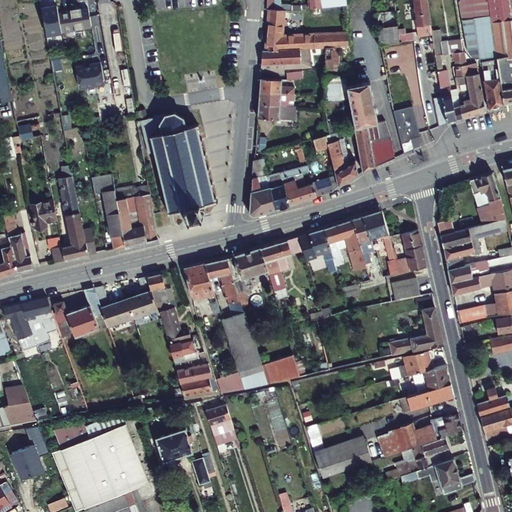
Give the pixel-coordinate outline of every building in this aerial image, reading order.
[(265,0),(264,8),(268,8),(281,9),(297,10),(297,4),(280,3),(279,0),(265,0)] [(318,9),(317,0),(305,0),(306,10),(318,9)] [(428,32),(423,0),(409,0),(413,28),(418,27),(419,33),(428,32)] [(474,21),(471,0),(459,1),(458,6),(465,51),(474,57),(479,56),(474,21)] [(486,0),(473,0),(471,0),(474,21),(489,19),(486,0)] [(474,21),(479,56),(480,62),(494,60),(500,105),(511,103),(511,21),(509,22),(505,0),(486,0),(489,19),(474,21)] [(281,9),(268,8),(267,50),(308,47),(311,46),(310,32),(280,34),(281,9)] [(88,9),(57,14),(61,34),(92,29),(88,9)] [(394,26),(376,28),(378,45),(396,43),(394,26)] [(344,44),(343,29),(310,32),(311,46),(324,45),(337,44),(344,44)] [(1,39),(0,39),(0,95),(12,93),(1,39)] [(444,44),(446,56),(450,55),(461,53),(459,42),(444,44)] [(324,45),(325,102),(345,98),(342,81),(339,71),(337,44),(324,45)] [(267,50),(261,50),(259,68),(282,70),(283,62),(300,61),(310,59),(308,47),(267,50)] [(450,55),(451,63),(453,63),(464,61),(463,53),(461,53),(450,55)] [(478,62),(486,110),(500,105),(494,60),(480,62),(478,62)] [(453,63),(456,76),(477,72),(476,63),(465,65),(464,61),(453,63)] [(101,62),(75,66),(79,90),(105,86),(101,62)] [(301,72),(288,71),(287,79),(300,80),(301,72)] [(460,97),(462,106),(457,107),(459,119),(483,111),(477,72),(456,76),(451,77),(453,85),(465,83),(467,96),(460,97)] [(281,76),(259,73),(258,86),(294,89),(295,82),(281,81),(281,76)] [(342,81),(345,98),(360,171),(393,158),(387,130),(379,131),(376,115),(375,115),(366,76),(365,76),(342,81)] [(294,89),(258,86),(257,101),(289,102),(289,96),(294,96),(294,89)] [(440,86),(437,86),(441,110),(443,125),(459,119),(457,107),(449,108),(446,88),(441,89),(440,86)] [(289,102),(257,101),(255,114),(293,116),(294,102),(289,102)] [(101,121),(116,119),(114,102),(99,104),(101,121)] [(416,136),(408,106),(390,110),(398,144),(405,142),(409,138),(416,136)] [(417,136),(410,106),(408,106),(416,136),(417,136)] [(441,110),(432,111),(435,128),(443,125),(441,110)] [(131,113),(133,123),(143,121),(141,111),(131,113)] [(193,124),(190,125),(187,113),(177,114),(143,121),(133,123),(132,123),(132,126),(135,126),(142,154),(148,152),(149,155),(151,154),(154,164),(151,165),(152,168),(154,168),(157,180),(154,180),(155,183),(158,183),(161,194),(158,194),(159,198),(161,197),(164,208),(162,209),(162,212),(165,211),(165,214),(168,213),(167,210),(175,209),(175,211),(178,210),(177,208),(179,208),(182,219),(180,219),(181,222),(183,222),(183,224),(197,221),(197,218),(199,217),(199,214),(196,214),(195,213),(200,210),(199,208),(194,208),(193,205),(195,205),(196,206),(198,206),(198,203),(205,201),(206,204),(209,203),(208,200),(211,200),(210,197),(207,197),(205,187),(208,186),(207,183),(204,183),(201,172),(204,172),(203,168),(200,169),(198,158),(201,157),(200,154),(197,154),(194,143),(197,142),(196,139),(194,139),(191,128),(194,127),(193,124)] [(15,123),(19,140),(37,136),(34,120),(15,123)] [(310,139),(313,149),(325,147),(324,142),(323,136),(310,139)] [(5,152),(13,151),(10,137),(0,138),(0,160),(6,159),(5,152)] [(337,139),(324,142),(325,147),(332,176),(335,186),(356,174),(353,161),(344,164),(342,158),(344,157),(343,151),(342,150),(339,151),(337,139)] [(103,156),(106,174),(109,189),(120,246),(143,241),(140,225),(134,226),(132,214),(125,215),(122,201),(134,198),(146,195),(137,147),(103,156)] [(6,159),(14,158),(13,151),(5,152),(6,159)] [(65,228),(67,245),(58,247),(60,260),(83,255),(79,235),(65,157),(60,158),(63,175),(57,176),(65,221),(65,228)] [(252,159),(248,207),(248,212),(249,214),(252,215),(271,209),(264,174),(261,157),(252,159)] [(307,172),(304,163),(264,174),(271,209),(286,204),(280,179),(292,176),(303,172),(307,172)] [(511,166),(501,169),(511,216),(511,166)] [(502,217),(493,171),(467,180),(472,196),(484,193),(489,213),(478,217),(479,222),(502,217)] [(305,176),(303,172),(292,176),(294,186),(310,182),(307,176),(305,176)] [(106,174),(93,177),(85,178),(88,194),(95,192),(109,189),(106,174)] [(310,182),(294,186),(292,176),(280,179),(286,204),(335,188),(335,186),(332,176),(310,182)] [(109,189),(95,192),(107,249),(120,246),(109,189)] [(151,224),(146,195),(134,198),(140,225),(143,241),(154,239),(153,234),(161,233),(159,222),(151,224)] [(10,204),(2,205),(4,216),(15,263),(30,259),(22,223),(15,225),(10,204)] [(407,206),(381,213),(385,229),(395,226),(396,229),(400,228),(402,233),(416,230),(411,207),(407,206)] [(54,229),(51,210),(28,215),(31,233),(34,237),(37,239),(41,238),(43,234),(43,231),(54,229)] [(381,213),(380,211),(361,217),(369,245),(388,239),(385,229),(381,213)] [(0,228),(0,238),(4,254),(0,254),(3,266),(15,263),(4,216),(0,216),(0,221),(2,229),(0,228)] [(369,245),(361,217),(352,220),(361,253),(371,250),(369,245)] [(457,228),(438,233),(441,246),(469,240),(466,226),(479,222),(478,217),(456,222),(457,228)] [(469,240),(505,232),(502,217),(479,222),(466,226),(469,240)] [(361,253),(352,220),(324,229),(328,244),(342,240),(353,275),(366,271),(361,253)] [(323,253),(324,260),(332,258),(328,244),(324,229),(309,234),(315,256),(323,253)] [(397,274),(424,267),(416,230),(402,233),(408,258),(394,261),(395,265),(397,274)] [(91,253),(88,233),(79,235),(83,255),(91,253)] [(303,252),(299,237),(287,241),(291,256),(303,252)] [(458,254),(471,251),(469,240),(441,246),(446,266),(460,263),(458,254)] [(291,256),(287,241),(261,250),(269,277),(274,294),(279,292),(276,281),(273,281),(272,275),(279,273),(276,261),(291,256)] [(57,246),(48,248),(50,262),(60,260),(58,247),(57,246)] [(269,277),(261,250),(233,259),(240,281),(263,275),(264,278),(269,277)] [(510,253),(460,263),(446,266),(449,282),(484,274),(483,267),(511,261),(510,256),(510,253)] [(244,294),(240,281),(233,259),(227,260),(238,296),(244,294)] [(238,296),(227,260),(205,267),(209,280),(220,277),(229,305),(233,304),(238,322),(224,327),(240,374),(245,389),(268,385),(260,363),(242,309),(238,296)] [(381,269),(384,278),(397,274),(395,265),(381,269)] [(187,271),(185,274),(194,303),(215,297),(209,280),(205,267),(187,271)] [(484,274),(449,282),(451,292),(491,283),(511,278),(511,277),(510,268),(484,274)] [(367,273),(369,282),(384,278),(381,269),(367,273)] [(170,303),(161,277),(150,279),(159,311),(160,314),(172,311),(170,303)] [(511,278),(491,283),(493,291),(511,287),(511,278)] [(142,280),(146,294),(129,300),(134,319),(159,311),(150,279),(142,280)] [(395,304),(419,299),(415,281),(391,286),(395,304)] [(342,285),(343,295),(360,294),(359,284),(342,285)] [(109,300),(105,287),(95,289),(105,316),(108,327),(134,319),(129,300),(109,306),(107,301),(109,300)] [(511,287),(493,291),(495,300),(498,312),(511,310),(511,287)] [(86,291),(92,307),(67,315),(76,341),(103,332),(98,319),(105,316),(95,289),(86,291)] [(248,307),(244,294),(238,296),(242,309),(248,307)] [(56,324),(48,299),(21,305),(30,333),(31,333),(33,337),(36,345),(45,342),(36,318),(43,316),(48,327),(56,324)] [(498,312),(495,300),(483,302),(486,315),(498,312)] [(181,308),(178,301),(170,303),(172,311),(174,310),(181,308)] [(57,314),(66,312),(64,302),(54,305),(57,314)] [(483,302),(471,305),(473,317),(486,315),(483,302)] [(30,333),(21,305),(2,309),(6,320),(16,318),(18,322),(12,324),(18,342),(33,337),(31,333),(30,333)] [(456,320),(473,317),(471,305),(454,308),(456,320)] [(390,356),(442,344),(434,309),(420,312),(424,327),(411,330),(413,337),(387,343),(390,356)] [(180,332),(174,310),(172,311),(160,314),(170,345),(191,339),(189,330),(180,332)] [(511,314),(493,317),(495,331),(511,328),(511,314)] [(6,334),(8,338),(13,352),(17,351),(11,332),(6,334)] [(496,335),(486,337),(490,351),(511,346),(511,333),(497,337),(496,335)] [(200,360),(192,339),(191,339),(170,345),(176,366),(200,360)] [(406,367),(399,369),(401,379),(420,374),(431,371),(429,362),(432,362),(434,358),(433,353),(430,351),(403,357),(406,367)] [(299,378),(292,356),(260,363),(268,385),(299,378)] [(0,409),(0,427),(36,420),(15,358),(0,363),(0,378),(2,378),(11,406),(0,409)] [(212,376),(207,363),(177,370),(181,384),(212,376)] [(448,376),(445,367),(431,371),(420,374),(423,381),(434,377),(435,380),(448,376)] [(391,382),(401,379),(399,369),(389,372),(391,382)] [(217,379),(222,393),(245,389),(240,374),(217,379)] [(185,396),(216,388),(212,376),(181,384),(185,396)] [(426,392),(450,385),(448,376),(435,380),(434,377),(423,381),(426,392)] [(396,416),(453,397),(450,385),(426,392),(391,402),(396,416)] [(249,395),(262,446),(275,443),(277,450),(288,447),(274,388),(249,395)] [(504,392),(476,401),(480,415),(502,408),(509,405),(504,392)] [(224,403),(203,410),(211,434),(217,432),(213,420),(221,417),(225,430),(231,428),(224,403)] [(511,426),(511,425),(510,420),(511,418),(511,404),(509,405),(502,408),(508,428),(511,426)] [(485,437),(509,429),(508,428),(502,408),(480,415),(485,437)] [(458,415),(431,424),(433,429),(437,439),(444,437),(462,430),(458,415)] [(311,445),(323,442),(321,435),(345,429),(342,417),(306,426),(311,445)] [(72,511),(79,511),(82,511),(128,511),(122,495),(145,486),(121,426),(49,455),(72,511)] [(183,427),(154,436),(162,461),(191,451),(183,427)] [(413,429),(401,433),(406,449),(421,444),(437,439),(433,429),(416,435),(413,429)] [(363,435),(313,449),(321,477),(371,462),(363,435)] [(438,452),(448,449),(444,437),(437,439),(421,444),(425,455),(411,460),(415,472),(425,469),(442,463),(438,452)] [(190,460),(198,484),(208,480),(201,457),(190,460)] [(461,481),(453,459),(442,463),(425,469),(427,476),(435,473),(439,485),(429,488),(432,497),(462,487),(463,489),(474,485),(472,478),(461,481)] [(0,511),(10,506),(0,489),(0,511)] [(292,511),(287,491),(279,494),(283,511),(292,511)] [(50,511),(51,511),(68,505),(65,496),(47,503),(50,511)] [(297,510),(311,506),(309,500),(295,505),(297,510)]
